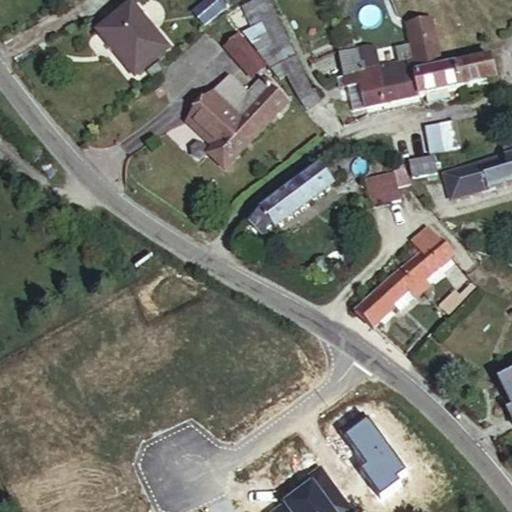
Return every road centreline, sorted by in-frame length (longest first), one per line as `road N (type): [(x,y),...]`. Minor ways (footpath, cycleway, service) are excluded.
road 1 (residential): [(209,259),(237,219),(330,143),(502,84),(511,50)]
road 2 (residential): [(348,342),(284,434),(136,511)]
road 3 (unclassified): [(209,259),(121,212),(0,80)]
road 4 (unclassified): [(511,502),(348,342)]
road 5 (unclassified): [(348,342),(209,259)]
